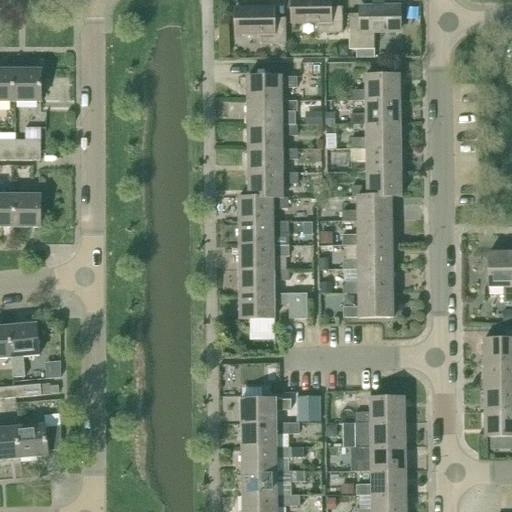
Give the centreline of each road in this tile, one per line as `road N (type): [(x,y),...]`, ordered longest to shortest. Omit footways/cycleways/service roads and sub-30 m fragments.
road 1 (residential): [(214,511),(206,0)]
road 2 (residential): [(444,358),(439,21)]
road 3 (residential): [(93,275),(93,0)]
road 4 (residential): [(92,511),(93,275)]
road 5 (residential): [(291,359),(444,358)]
